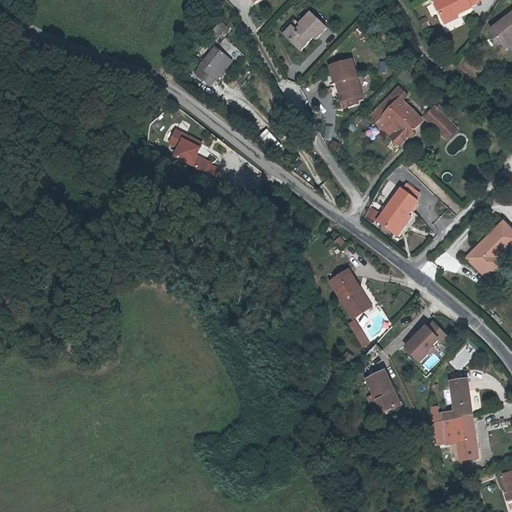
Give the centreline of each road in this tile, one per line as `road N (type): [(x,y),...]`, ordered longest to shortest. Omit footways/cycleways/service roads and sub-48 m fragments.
road 1 (tertiary): [(347,225),(178,94),(0,13)]
road 2 (residential): [(284,89),(354,199),(347,225)]
road 3 (tertiary): [(511,365),(409,269)]
road 4 (residential): [(495,179),(409,269)]
